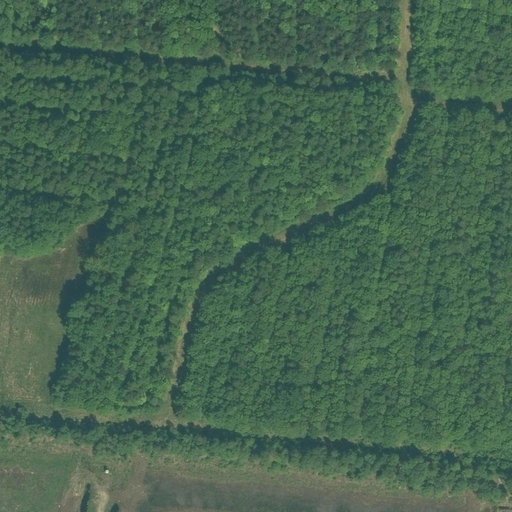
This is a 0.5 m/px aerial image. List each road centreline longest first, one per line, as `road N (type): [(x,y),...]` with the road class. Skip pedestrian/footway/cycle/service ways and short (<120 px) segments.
road 1 (track): [(511,108),(412,100),(406,80),(0,44)]
road 2 (track): [(511,453),(0,411)]
road 3 (track): [(412,100),(378,193),(232,259),(201,289),(168,424)]
